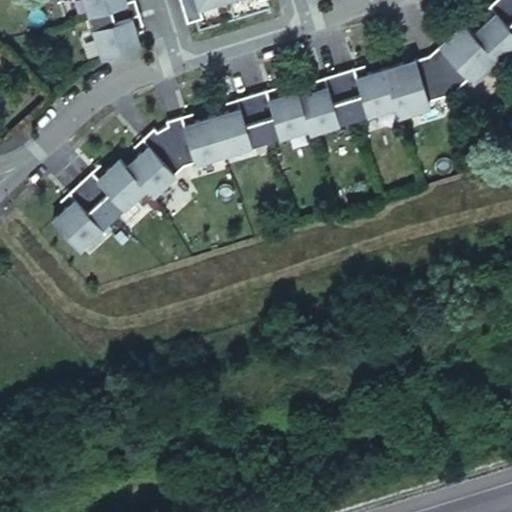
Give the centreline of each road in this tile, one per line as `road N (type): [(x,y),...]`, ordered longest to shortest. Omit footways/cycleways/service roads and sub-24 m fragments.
road 1 (residential): [(0,178),(115,84),(184,60)]
road 2 (residential): [(184,60),(300,24)]
